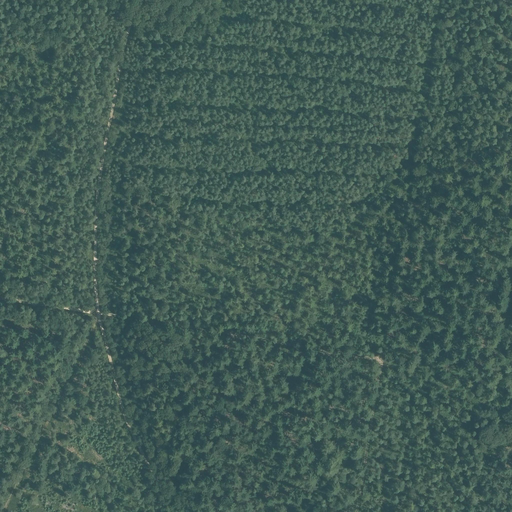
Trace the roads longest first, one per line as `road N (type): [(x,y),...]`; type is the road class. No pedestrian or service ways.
road 1 (track): [(356,511),(376,357),(98,313)]
road 2 (track): [(137,0),(105,125),(98,313),(0,297)]
road 3 (track): [(6,511),(98,313)]
road 4 (track): [(98,313),(123,415),(172,511)]
